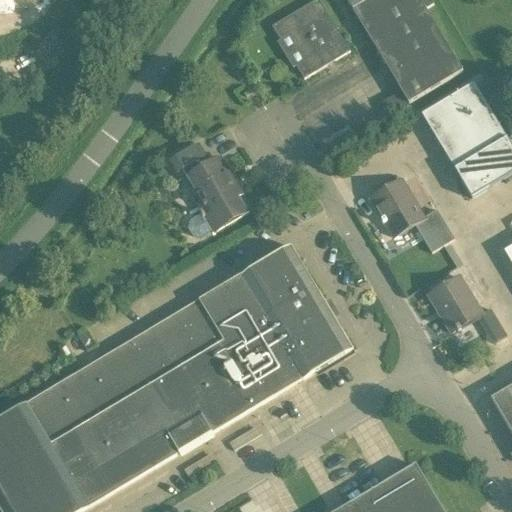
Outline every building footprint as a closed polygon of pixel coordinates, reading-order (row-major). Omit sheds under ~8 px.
[(14,11),(14,3),(5,3),(4,0),(0,0),(0,10),(5,11),(14,11)] [(344,0),(354,16),(399,91),(381,102),(388,115),(407,104),(408,106),(462,74),(425,11),(434,6),(430,0),(344,0)] [(303,81),(349,54),(334,29),(317,1),(271,29),(280,43),(288,39),(302,63),(294,67),(303,81)] [(471,201),(511,176),(511,149),(473,85),(420,117),(471,201)] [(180,173),(205,157),(197,145),(174,159),(180,173)] [(196,206),(201,215),(190,222),(188,230),(192,237),(200,240),(246,212),(225,178),(230,175),(222,161),(188,181),(201,203),(196,206)] [(392,239),(423,220),(402,184),(370,203),(392,239)] [(454,241),(437,212),(415,226),(432,255),(443,248),(454,241)] [(511,248),(503,254),(511,269),(511,248)] [(86,511),(353,354),(290,249),(79,374),(0,421),(0,511),(86,511)] [(450,336),(482,318),(481,317),(459,280),(428,298),(450,336)] [(481,317),(482,318),(479,319),(495,345),(506,339),(490,312),(481,317)] [(84,348),(93,343),(86,330),(84,327),(75,331),(77,334),(84,348)] [(511,388),(490,402),(511,438),(511,388)] [(442,511),(415,467),(410,470),(339,511),(442,511)]
